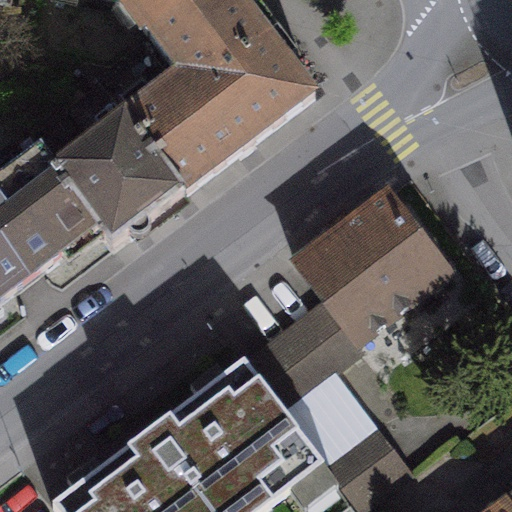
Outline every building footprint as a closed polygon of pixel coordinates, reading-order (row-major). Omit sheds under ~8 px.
[(104,0),(122,4),(147,36),(198,0),(104,0)] [(312,97),(238,0),(198,0),(147,36),(175,77),(121,118),(182,198),(312,97)] [(113,251),(182,198),(121,118),(97,86),(68,110),(91,140),(52,170),(98,231),(113,251)] [(0,248),(28,285),(98,231),(52,170),(36,151),(0,178),(0,248)] [(448,278),(386,195),(342,229),(295,264),(323,305),(245,367),(280,414),(286,410),(330,376),(360,353),(356,347),(448,278)] [(0,305),(28,285),(0,248),(0,305)] [(280,414),(245,367),(145,440),(120,459),(61,501),(52,508),(55,511),(262,511),(321,468),(280,414)] [(330,376),(286,410),(361,510),(408,475),(330,376)] [(511,511),(511,508),(507,503),(494,511),(511,511)]
